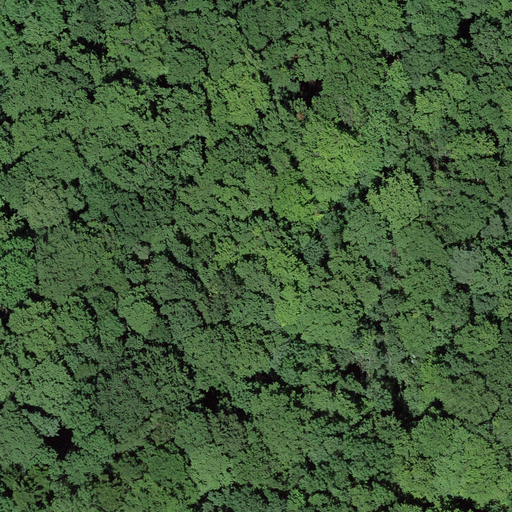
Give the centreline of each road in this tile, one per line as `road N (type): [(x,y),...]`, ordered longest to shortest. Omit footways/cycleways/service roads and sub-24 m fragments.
road 1 (track): [(220,511),(286,390),(315,280),(446,63),(499,0)]
road 2 (track): [(414,0),(315,280),(325,322),(304,511)]
road 3 (track): [(0,132),(82,0)]
